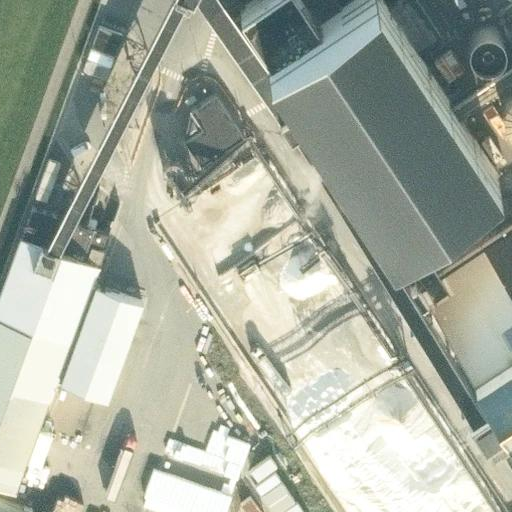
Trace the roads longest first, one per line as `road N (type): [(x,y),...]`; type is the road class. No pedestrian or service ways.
road 1 (unknown): [(131,197),(45,459)]
road 2 (unknown): [(370,280),(511,174)]
